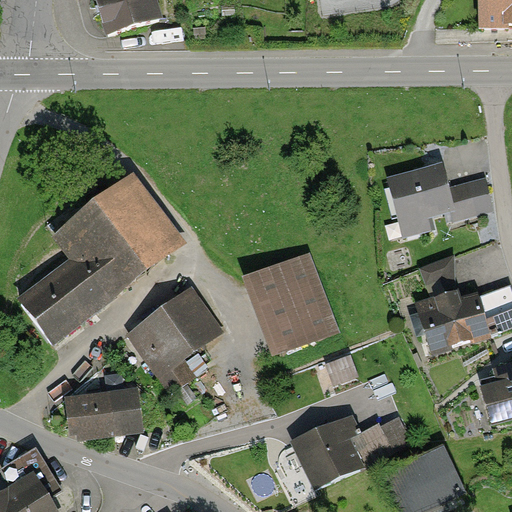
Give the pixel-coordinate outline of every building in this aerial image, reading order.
[(97,0),(109,38),(159,22),(152,0),(97,0)] [(511,0),(480,0),(481,29),(511,28),(511,0)] [(459,172),(390,190),(405,244),(474,226),(459,172)] [(24,305),(59,351),(186,253),(137,189),(63,246),(77,264),(24,305)] [(345,336),(320,257),(250,279),(275,358),(345,336)] [(197,293),(135,336),(170,386),(231,343),(197,293)] [(486,295),(420,314),(434,359),(499,340),(486,295)] [(353,355),(328,366),(337,387),(362,377),(353,355)] [(511,375),(482,386),(500,438),(511,433),(511,375)] [(147,393),(70,402),(75,443),(152,434),(147,393)] [(357,419),(301,444),(325,496),(381,471),(357,419)] [(457,453),(391,484),(404,511),(437,511),(477,493),(457,453)] [(66,511),(44,475),(0,501),(0,511),(66,511)]
